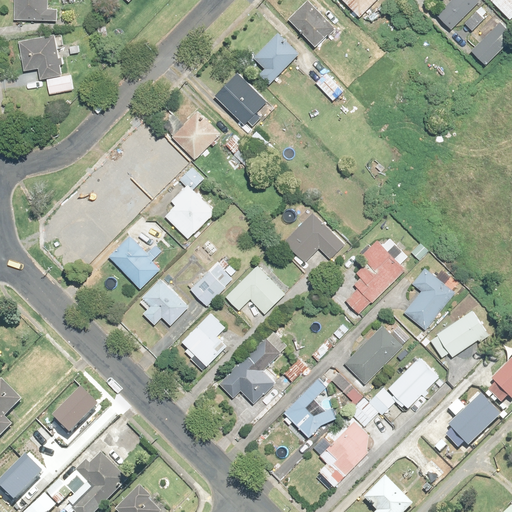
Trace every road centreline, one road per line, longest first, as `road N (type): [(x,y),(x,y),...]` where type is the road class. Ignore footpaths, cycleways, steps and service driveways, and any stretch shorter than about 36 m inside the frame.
road 1 (residential): [(12,257),(249,496)]
road 2 (residential): [(217,0),(82,137),(55,157),(0,169)]
